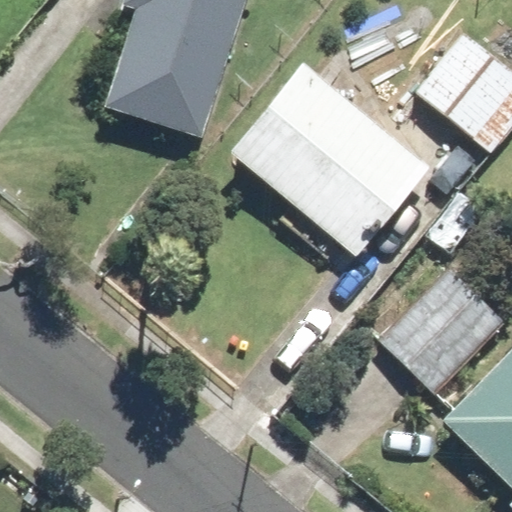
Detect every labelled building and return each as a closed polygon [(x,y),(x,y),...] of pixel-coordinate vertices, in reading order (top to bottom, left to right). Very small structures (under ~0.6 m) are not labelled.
[(234,0),(110,0),(107,11),(120,14),(92,117),(194,145),(234,0)] [(511,86),(451,38),(404,97),(481,158),(511,118),(511,86)] [(288,67),(214,161),(346,265),(420,171),(288,67)] [(422,396),(496,323),(443,269),(368,342),(422,396)] [(511,331),(426,420),(511,504),(511,331)]
